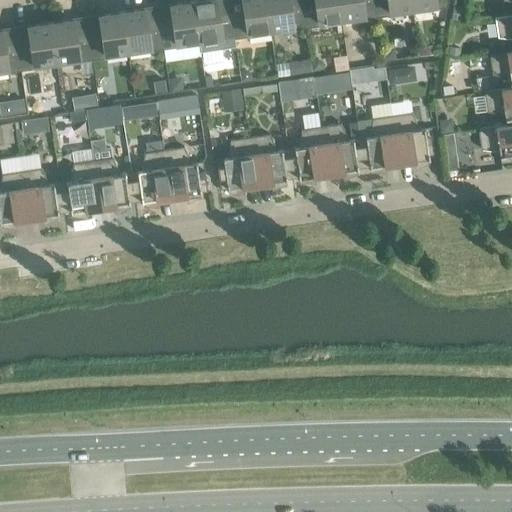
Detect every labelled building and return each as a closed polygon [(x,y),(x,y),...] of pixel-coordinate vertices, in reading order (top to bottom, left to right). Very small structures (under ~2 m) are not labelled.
[(196,0),(192,1),(198,40),(220,37),(220,41),(234,39),(228,0),(196,0)] [(228,0),(234,39),(248,37),(247,33),(269,30),(264,0),(228,0)] [(264,0),(269,30),(291,27),(292,30),(305,28),(301,0),(264,0)] [(301,0),(305,28),(341,23),(337,0),(301,0)] [(337,0),(341,23),(377,18),(373,0),(337,0)] [(373,0),(377,18),(390,16),(390,12),(412,9),(410,0),(373,0)] [(410,0),(412,9),(433,5),(434,9),(446,7),(447,0),(410,0)] [(159,5),(156,5),(163,49),(177,47),(176,44),(198,40),(192,1),(176,3),(176,2),(174,2),(174,5),(159,7),(159,5)] [(137,9),(121,11),(127,51),(149,48),(149,51),(163,49),(156,5),(154,5),(154,8),(139,10),(139,8),(136,8),(137,9)] [(452,5),(450,18),(459,20),(462,7),(452,5)] [(87,15),(85,16),(92,60),(105,58),(105,54),(127,51),(121,11),(105,14),(105,13),(103,13),(103,15),(88,18),(87,15)] [(511,39),(511,14),(494,17),(497,37),(511,39)] [(65,19),(50,22),(56,62),(77,58),(78,62),(92,60),(85,16),(83,16),(83,18),(68,21),(67,18),(65,19)] [(16,26),(14,26),(21,71),(34,69),(34,65),(56,62),(50,22),(34,24),(34,23),(32,24),(32,26),(16,28),(16,26)] [(0,69),(6,69),(7,73),(21,71),(14,26),(12,27),(12,29),(0,30),(0,69)] [(419,48),(420,55),(432,54),(430,46),(419,48)] [(449,46),(448,54),(458,56),(459,48),(449,46)] [(388,49),(382,49),(383,60),(395,58),(394,53),(388,49)] [(509,76),(510,87),(511,88),(511,87),(511,50),(488,54),(491,75),(509,76)] [(316,58),(311,59),(312,70),(323,68),(322,63),(316,58)] [(372,66),(370,66),(372,81),(386,79),(384,67),(372,69),(372,66)] [(400,67),(386,69),(388,84),(402,82),(400,67)] [(240,72),(242,81),(251,80),(249,70),(240,72)] [(324,75),(313,76),(313,78),(315,93),(329,91),(326,74),(324,75)] [(291,79),(277,81),(277,83),(279,101),(293,99),(291,81),(291,79)] [(154,85),(155,93),(165,91),(164,84),(154,85)] [(241,88),(243,96),(262,93),(260,85),(241,88)] [(452,85),(442,86),(443,95),(453,93),(452,85)] [(503,114),(505,124),(505,125),(511,124),(511,87),(511,88),(510,87),(483,91),(486,112),(503,114)] [(222,92),(221,91),(223,107),(242,104),(240,89),(238,89),(222,92)] [(95,94),(71,97),(73,110),(97,107),(95,94)] [(196,95),(156,101),(158,115),(159,119),(199,113),(196,95)] [(8,101),(0,101),(0,116),(10,115),(8,101)] [(133,104),(121,106),(123,120),(135,118),(133,104)] [(84,109),(69,111),(71,121),(86,119),(85,111),(84,109)] [(411,113),(391,116),(398,163),(410,161),(414,169),(428,163),(427,158),(428,158),(427,155),(434,154),(434,151),(430,127),(418,129),(411,113)] [(46,116),(37,118),(38,119),(39,131),(48,130),(46,118),(46,116)] [(369,136),(358,138),(362,165),(369,164),(369,167),(370,167),(371,172),(386,173),(387,164),(398,163),(391,116),(372,119),(369,136)] [(445,119),(438,119),(439,132),(452,131),(452,125),(445,119)] [(340,123),(320,126),(327,173),(339,171),(343,180),(357,174),(356,169),(357,169),(356,165),(362,165),(358,138),(347,139),(340,123)] [(511,124),(505,125),(505,124),(477,128),(480,149),(498,151),(500,163),(511,161),(511,124)] [(298,147),(287,148),(291,175),(297,174),(298,178),(299,177),(299,182),(314,184),(315,175),(327,173),(320,126),(300,129),(298,147)] [(269,134),(249,137),(256,184),(268,182),(272,190),(285,184),(285,180),(286,179),(285,176),(291,175),(287,148),(276,150),(269,134)] [(256,184),(249,137),(229,140),(227,157),(215,159),(220,189),(221,189),(220,186),(226,185),(226,188),(227,188),(228,193),(243,195),(244,186),(256,184)] [(103,138),(89,140),(92,160),(111,158),(110,147),(104,148),(103,138)] [(183,147),(163,150),(170,197),(182,195),(186,203),(200,197),(199,192),(200,192),(199,189),(205,188),(205,191),(207,191),(202,161),(190,163),(183,147)] [(141,170),(130,172),(134,199),(140,198),(141,201),(142,201),(142,206),(157,207),(158,198),(170,197),(163,150),(143,153),(141,170)] [(458,171),(455,152),(442,154),(445,173),(458,171)] [(111,158),(92,160),(99,207),(111,205),(115,214),(129,208),(128,203),(129,203),(128,199),(134,199),(130,172),(119,174),(112,157),(111,158)] [(70,181),(59,183),(63,209),(69,208),(70,212),(71,216),(86,218),(87,209),(99,207),(92,160),(72,163),(70,181)] [(41,168),(21,171),(28,218),(40,216),(44,224),(57,218),(57,214),(57,213),(57,210),(63,209),(59,183),(48,184),(41,168)] [(28,218),(21,171),(1,174),(0,183),(0,226),(15,229),(16,220),(28,218)]
